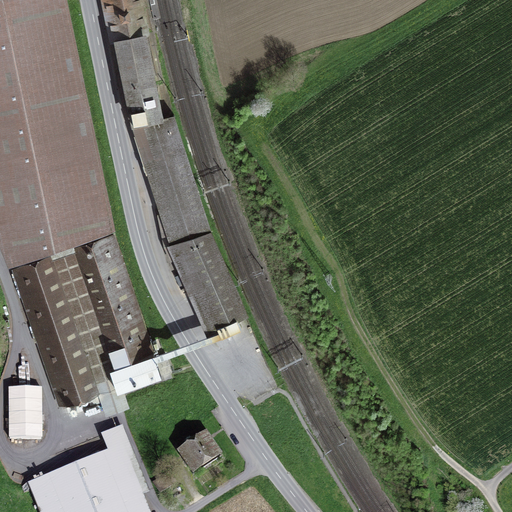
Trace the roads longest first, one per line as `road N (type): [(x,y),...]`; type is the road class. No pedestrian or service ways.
road 1 (primary): [(88,0),(157,289),(306,511)]
road 2 (track): [(253,129),(330,261),(378,366),(428,447),(479,499)]
road 3 (track): [(253,129),(323,70),(437,0)]
